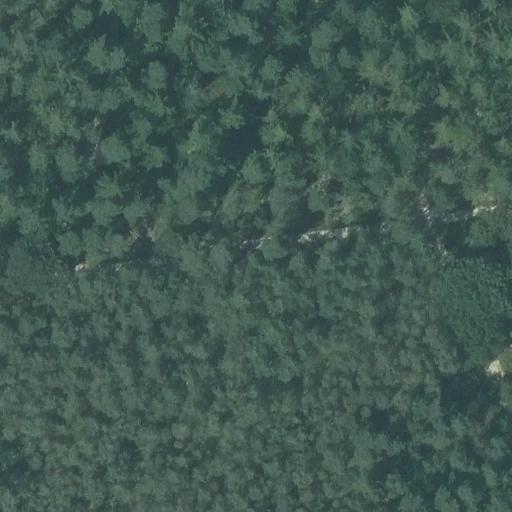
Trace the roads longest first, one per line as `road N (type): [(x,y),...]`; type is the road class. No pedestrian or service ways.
road 1 (track): [(444,0),(413,198),(511,453)]
road 2 (track): [(87,263),(511,214)]
road 3 (track): [(0,274),(87,263),(124,0)]
